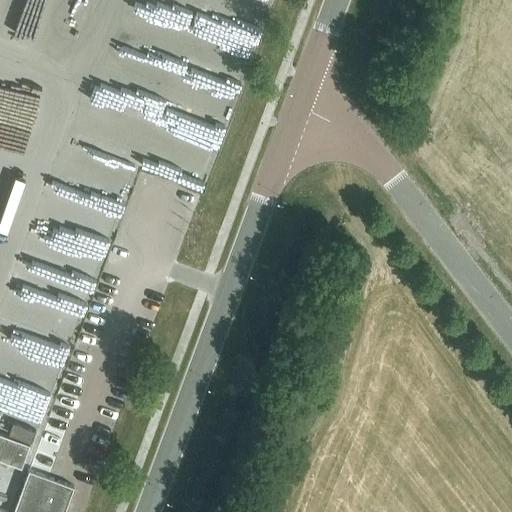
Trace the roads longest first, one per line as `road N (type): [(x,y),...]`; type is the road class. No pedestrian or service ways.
road 1 (unclassified): [(148,511),(296,114)]
road 2 (unclassified): [(511,340),(356,144),(296,114)]
road 3 (unclassified): [(296,114),(338,0)]
